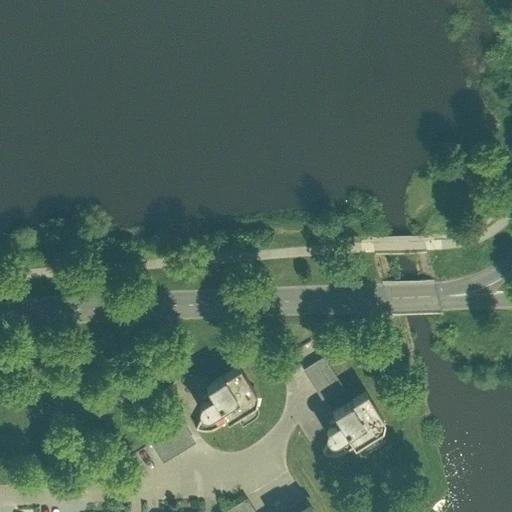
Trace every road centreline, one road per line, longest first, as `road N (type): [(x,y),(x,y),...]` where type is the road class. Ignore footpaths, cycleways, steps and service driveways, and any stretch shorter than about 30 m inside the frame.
road 1 (tertiary): [(0,318),(457,295)]
road 2 (residential): [(0,493),(236,482),(304,403),(286,366)]
